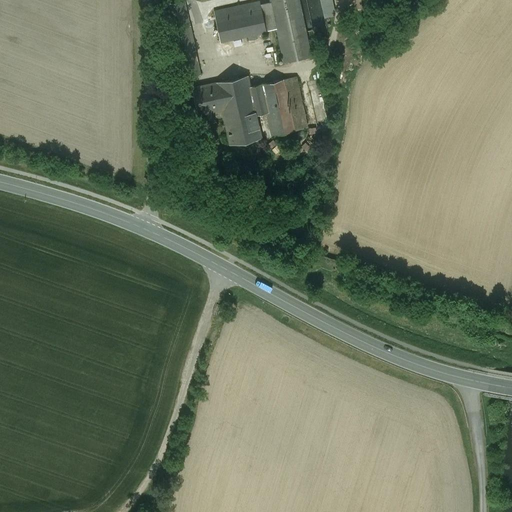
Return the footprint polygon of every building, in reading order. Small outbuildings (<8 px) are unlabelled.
[(194,50),(183,0),(181,0),(166,3),(177,54),(194,50)] [(298,0),(270,0),(283,57),(284,61),(284,62),(310,56),(298,0)] [(332,0),(320,0),(325,20),(336,17),(332,0)] [(260,1),(214,11),(220,40),(266,31),(260,1)] [(194,50),(177,54),(182,77),(200,74),(194,50)] [(296,76),(249,86),(247,75),(217,82),(222,109),(225,120),(255,114),(267,111),(271,133),(306,126),(296,76)] [(217,82),(192,87),(198,112),(199,117),(215,114),(214,111),(222,109),(217,82)] [(255,114),(225,120),(230,142),(260,136),(255,114)] [(190,123),(187,126),(188,130),(192,132),(195,129),(194,125),(190,123)]
